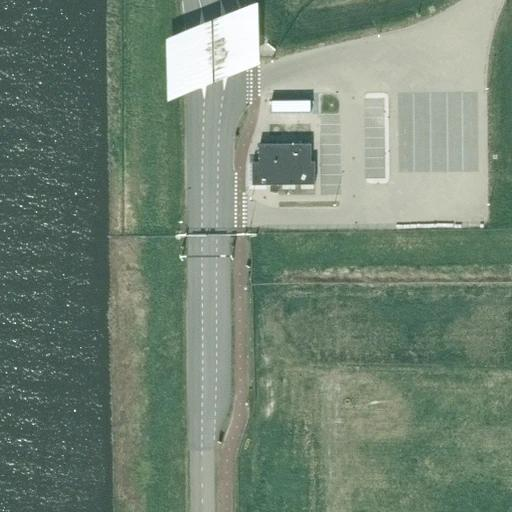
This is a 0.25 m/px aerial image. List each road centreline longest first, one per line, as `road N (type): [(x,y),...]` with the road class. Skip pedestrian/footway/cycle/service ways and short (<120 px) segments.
road 1 (unclassified): [(202,511),(209,235)]
road 2 (track): [(511,241),(367,246)]
road 3 (unclassified): [(211,104),(209,235)]
